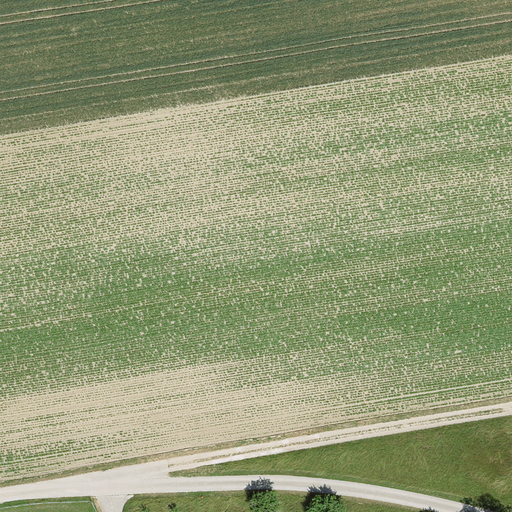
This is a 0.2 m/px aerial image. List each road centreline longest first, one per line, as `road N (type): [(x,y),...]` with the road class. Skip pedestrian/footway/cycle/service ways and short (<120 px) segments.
road 1 (track): [(468,511),(353,489),(258,482),(0,495)]
road 2 (track): [(511,407),(143,468),(104,485),(111,511)]
